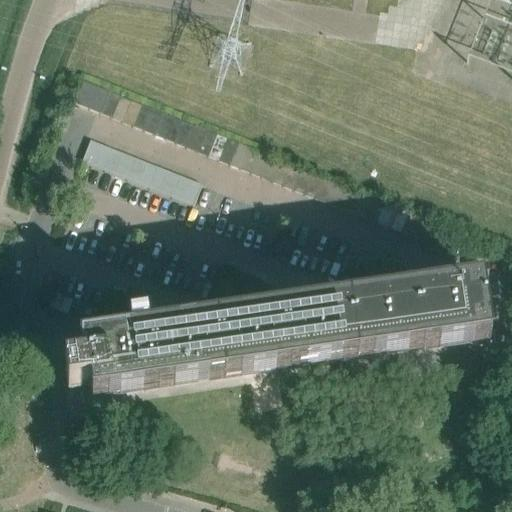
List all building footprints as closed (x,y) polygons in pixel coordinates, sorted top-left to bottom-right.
[(82,84),(73,105),(74,105),(87,111),(96,88),(82,83),(82,84)] [(87,111),(101,116),(110,94),(96,88),(87,111)] [(119,97),(110,94),(101,116),(111,120),(119,97)] [(111,120),(122,124),(130,102),(119,97),(111,120)] [(130,102),(122,124),(133,129),(142,106),(130,102)] [(133,129),(144,133),(153,111),(142,106),(133,129)] [(153,111),(144,133),(155,137),(164,115),(153,111)] [(155,137),(165,142),(174,119),(164,115),(155,137)] [(174,119),(165,142),(176,146),(185,123),(174,119)] [(176,146),(186,150),(195,127),(185,123),(176,146)] [(195,127),(186,150),(197,154),(206,132),(195,127)] [(197,154),(208,158),(217,136),(206,132),(197,154)] [(208,158),(219,163),(227,140),(217,136),(208,158)] [(227,140),(219,163),(229,167),(238,144),(227,140)] [(101,147),(90,142),(82,165),(92,169),(93,169),(101,147)] [(229,167),(240,171),(249,149),(238,144),(229,167)] [(93,169),(104,173),(112,151),(101,147),(93,169)] [(249,149),(240,171),(251,175),(260,153),(249,149)] [(104,173),(115,178),(123,156),(112,151),(104,173)] [(251,175),(261,179),(270,157),(260,153),(251,175)] [(115,178),(126,182),(135,160),(123,156),(115,178)] [(270,157),(261,179),(272,184),(281,161),(270,157)] [(126,182),(137,186),(146,164),(135,160),(126,182)] [(272,184),(283,188),(292,166),(281,161),(272,184)] [(149,191),(157,169),(146,164),(137,186),(149,191)] [(292,166),(283,188),(293,192),(302,170),(292,166)] [(149,191),(159,195),(168,173),(157,169),(149,191)] [(293,192),(304,196),(313,174),(302,170),(293,192)] [(159,195),(171,200),(179,178),(168,173),(159,195)] [(313,174),(304,196),(315,201),(324,178),(313,174)] [(171,200),(183,205),(191,182),(179,178),(171,200)] [(315,201),(326,205),(334,183),(324,178),(315,201)] [(193,209),(202,187),(191,182),(183,205),(193,209)] [(326,205),(337,209),(346,187),(334,183),(326,205)] [(346,187),(337,209),(347,213),(356,191),(346,187)] [(347,213),(358,218),(367,195),(356,191),(347,213)] [(367,195),(358,218),(368,222),(377,200),(367,195)] [(368,222),(379,226),(388,204),(377,200),(368,222)] [(388,204),(379,226),(391,230),(399,208),(388,204)] [(391,230),(401,235),(410,213),(399,208),(391,230)] [(410,213),(401,235),(412,239),(420,217),(410,213)] [(412,239),(423,243),(431,221),(420,217),(412,239)] [(119,395),(447,347),(490,341),(482,291),(87,349),(86,344),(63,348),(66,367),(65,367),(68,392),(70,392),(73,413),(120,406),(119,395)]
